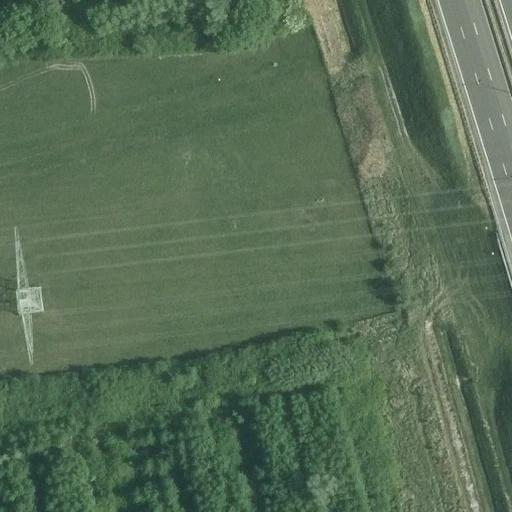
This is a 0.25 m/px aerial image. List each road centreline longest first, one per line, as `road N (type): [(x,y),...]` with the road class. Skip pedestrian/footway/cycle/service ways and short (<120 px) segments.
road 1 (track): [(328,74),(376,73),(471,361),(510,511)]
road 2 (trunk): [(458,0),(511,164)]
